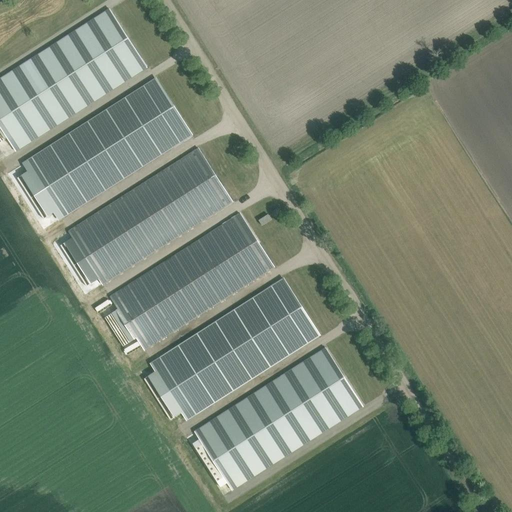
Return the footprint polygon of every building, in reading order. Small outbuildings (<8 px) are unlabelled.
[(0,141),(7,137),(16,151),(147,67),(110,10),(0,80),(0,141)] [(155,79),(25,162),(39,184),(47,197),(61,219),(191,136),(155,79)] [(69,231),(103,285),(233,202),(199,148),(69,231)] [(118,309),(105,317),(110,325),(119,338),(124,346),(137,338),(145,350),(275,267),(241,214),(111,297),(118,309)] [(151,374),(145,378),(154,392),(162,406),(171,419),(177,415),(181,413),(186,421),(187,421),(189,419),(206,408),(319,337),(321,335),(286,279),(285,278),(282,279),(152,362),(150,364),(155,372),(151,374)] [(200,439),(193,444),(220,487),(227,482),(232,490),(363,406),(326,348),(195,432),(200,439)]
